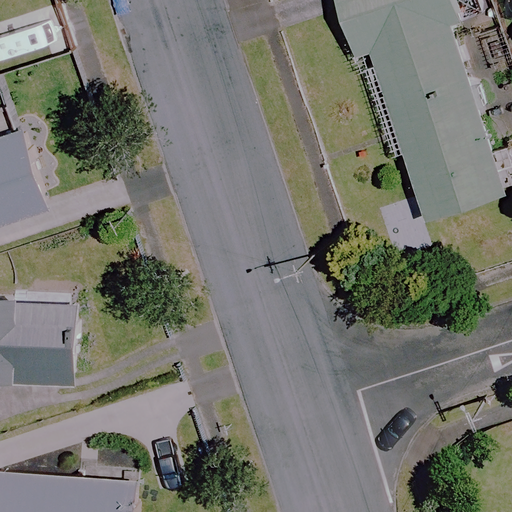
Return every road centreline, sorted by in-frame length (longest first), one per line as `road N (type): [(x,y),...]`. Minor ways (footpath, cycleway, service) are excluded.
road 1 (residential): [(305,410),(168,0)]
road 2 (residential): [(305,410),(511,341)]
